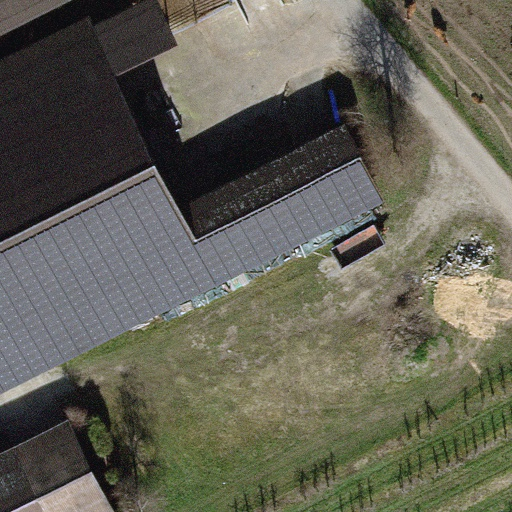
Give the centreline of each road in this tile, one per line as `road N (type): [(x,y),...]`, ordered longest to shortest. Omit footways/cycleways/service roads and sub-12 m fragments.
road 1 (track): [(511,207),(342,0)]
road 2 (track): [(171,123),(356,16)]
